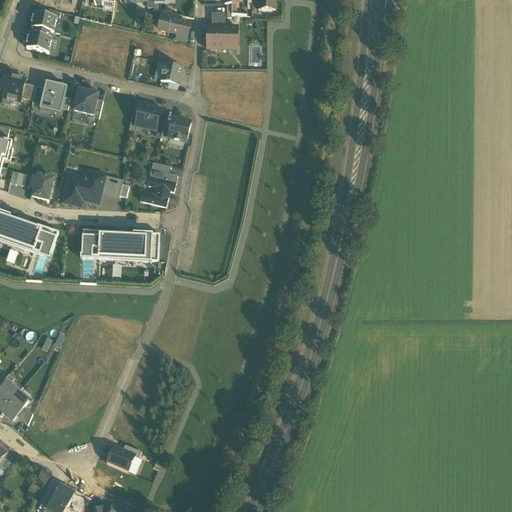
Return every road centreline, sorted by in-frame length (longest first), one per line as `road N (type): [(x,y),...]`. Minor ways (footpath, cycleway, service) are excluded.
road 1 (secondary): [(253,511),(294,412),(343,234),(371,79),(375,0)]
road 2 (residential): [(200,106),(4,60)]
road 3 (residential): [(0,199),(47,216),(180,223)]
